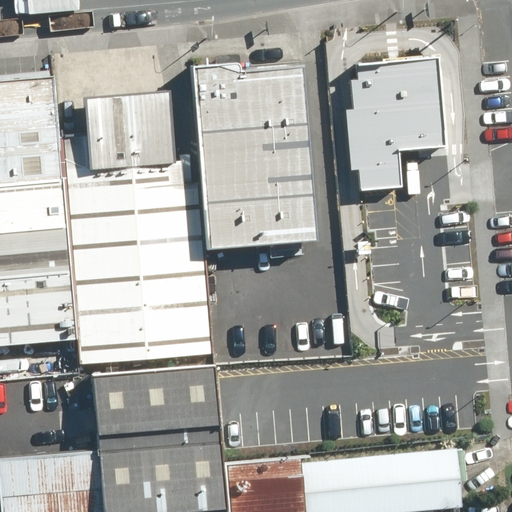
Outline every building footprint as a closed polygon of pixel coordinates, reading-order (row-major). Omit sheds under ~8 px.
[(182,63),(192,188),(197,246),(309,237),(294,54),(182,63)] [(360,191),(402,187),(398,150),(438,146),(446,145),(437,57),(394,61),(357,64),(358,80),(351,81),(354,109),(346,110),(351,171),(358,170),(360,191)] [(0,74),(0,340),(71,335),(54,131),(49,71),(0,74)] [(71,335),(73,361),(206,350),(197,246),(192,188),(171,189),(164,101),(76,108),(77,129),(54,131),(71,335)] [(453,280),(451,198),(435,199),(437,281),(453,280)] [(402,210),(361,213),(365,254),(405,251),(402,210)] [(412,257),(356,260),(361,346),(438,341),(436,306),(415,308),(412,257)] [(349,454),(467,444),(459,356),(387,362),(388,382),(343,385),(345,409),(349,454)] [(95,446),(100,511),(223,511),(219,462),(212,371),(211,362),(89,372),(95,446)] [(0,453),(0,511),(100,511),(95,446),(0,453)] [(295,466),(298,511),(377,511),(456,506),(452,453),(295,466)] [(298,511),(295,466),(294,456),(268,458),(219,462),(223,511),(298,511)]
